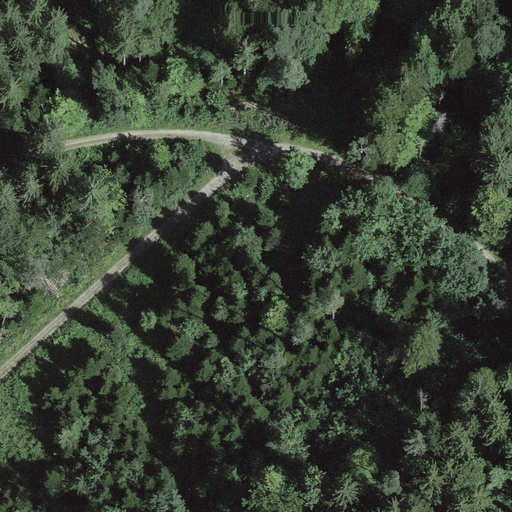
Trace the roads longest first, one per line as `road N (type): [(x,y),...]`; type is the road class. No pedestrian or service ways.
road 1 (track): [(511,281),(410,198),(362,171),(264,141),(82,140),(0,169)]
road 2 (track): [(0,374),(264,141)]
